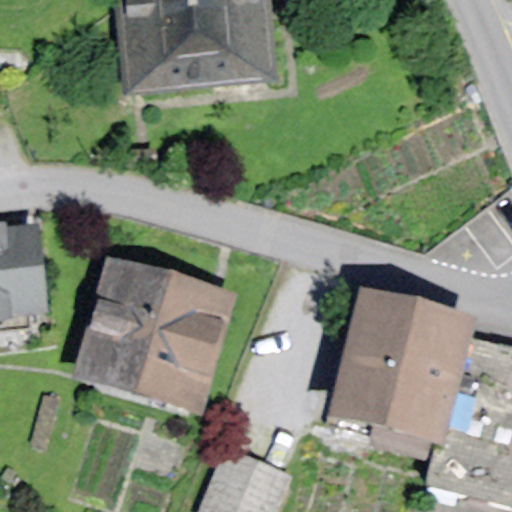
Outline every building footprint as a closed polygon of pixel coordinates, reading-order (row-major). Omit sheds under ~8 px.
[(113,0),(123,114),(274,101),(265,0),(113,0)] [(25,237),(0,239),(0,321),(33,318),(25,237)] [(117,285),(92,374),(192,403),(218,313),(117,285)] [(442,435),(464,345),(365,320),(343,411),(442,435)] [(511,356),(464,345),(442,435),(428,490),(511,510),(511,356)] [(272,511),(284,484),(228,461),(207,511),(272,511)]
